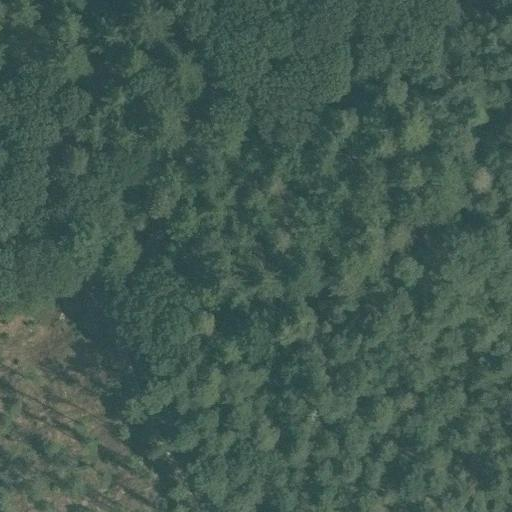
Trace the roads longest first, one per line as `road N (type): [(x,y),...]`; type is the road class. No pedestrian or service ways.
road 1 (track): [(271,0),(185,199),(136,288),(113,310)]
road 2 (track): [(113,310),(202,511)]
road 3 (track): [(113,310),(0,188)]
